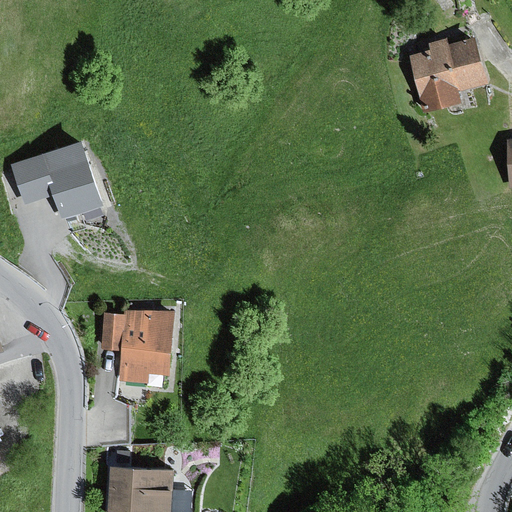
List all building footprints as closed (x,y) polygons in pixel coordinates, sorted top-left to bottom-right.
[(438,51),(409,57),(417,93),(429,90),(434,111),(463,104),(459,89),(491,82),(480,33),(436,43),(438,51)] [(64,218),(107,204),(86,139),(43,153),(56,195),(64,218)] [(56,195),(43,153),(13,163),(27,205),(56,195)] [(177,311),(127,307),(122,380),(150,382),(151,374),(172,376),(177,311)] [(124,314),(105,311),(100,347),(120,350),(124,314)] [(176,511),(178,470),(112,467),(109,511),(176,511)]
